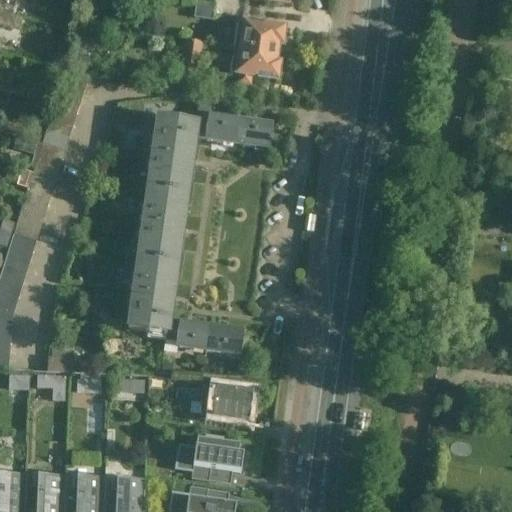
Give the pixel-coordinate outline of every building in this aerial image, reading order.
[(214,0),(213,11),(244,15),(246,3),(229,0),(214,0)] [(246,0),(246,3),(288,9),(289,0),(246,0)] [(243,26),(244,15),(213,11),(200,9),(198,20),(243,26)] [(0,12),(0,26),(12,30),(13,29),(19,31),(23,20),(0,12)] [(234,52),(278,57),(279,49),(282,50),(285,31),(243,26),(241,42),(235,41),(234,52)] [(96,52),(97,40),(84,39),(82,50),(96,52)] [(185,45),(182,68),(197,70),(199,54),(218,57),(219,50),(185,45)] [(278,57),(234,52),(232,62),(238,63),(236,79),(239,79),(238,87),(251,89),(252,81),(278,85),(280,67),(276,66),(278,57)] [(63,71),(67,60),(54,55),(50,67),(63,71)] [(61,88),(84,95),(89,78),(65,75),(61,88)] [(80,106),(84,95),(61,88),(58,99),(80,106)] [(54,111),(77,118),(80,106),(58,99),(54,111)] [(199,107),(196,129),(194,141),(206,143),(206,145),(235,149),(238,124),(211,120),(212,109),(199,107)] [(73,129),(77,118),(54,111),(50,122),(73,129)] [(46,134),(69,141),(73,129),(50,122),(46,134)] [(156,123),(147,194),(187,199),(190,175),(193,174),(195,159),(192,158),(194,141),(196,129),(156,123)] [(272,128),(238,124),(235,149),(268,153),(272,128)] [(46,134),(43,144),(43,146),(66,153),(69,141),(46,134)] [(35,169),(39,157),(43,146),(43,144),(37,141),(28,167),(35,169)] [(66,153),(43,146),(39,157),(62,164),(66,153)] [(10,155),(8,163),(21,167),(23,159),(10,155)] [(62,164),(39,157),(35,169),(58,176),(62,164)] [(55,187),(58,176),(35,169),(32,180),(55,187)] [(28,191),(51,199),(55,187),(32,180),(28,191)] [(47,210),(51,199),(28,191),(27,196),(25,202),(47,210)] [(147,194),(138,264),(177,270),(180,245),(183,244),(185,225),(183,224),(187,199),(147,194)] [(44,222),(47,210),(25,202),(22,215),(44,222)] [(22,215),(21,219),(18,226),(40,233),(44,222),(22,215)] [(4,222),(0,232),(0,233),(12,238),(16,226),(4,222)] [(36,246),(40,233),(18,226),(14,239),(36,246)] [(11,250),(32,257),(36,246),(14,239),(13,243),(11,250)] [(7,261),(29,268),(32,257),(11,250),(7,261)] [(3,273),(25,280),(29,268),(7,261),(3,273)] [(129,335),(166,340),(165,345),(177,346),(180,329),(169,327),(171,310),(174,310),(176,294),(174,293),(177,270),(138,264),(129,335)] [(0,284),(21,291),(25,280),(3,273),(2,278),(0,283),(0,284)] [(0,296),(18,302),(21,291),(0,284),(0,296)] [(0,309),(14,314),(18,302),(0,296),(0,309)] [(0,309),(0,322),(11,325),(14,314),(0,309)] [(0,334),(10,337),(11,325),(0,322),(0,334)] [(180,327),(180,329),(177,346),(177,352),(205,356),(209,331),(180,327)] [(243,336),(209,331),(205,356),(240,360),(243,336)] [(0,347),(10,348),(10,337),(0,334),(0,347)] [(65,361),(65,346),(52,346),(51,361),(65,361)] [(0,358),(9,360),(10,348),(0,347),(0,358)] [(0,358),(0,370),(9,372),(9,360),(0,358)] [(252,364),(238,362),(236,377),(244,378),(252,364)] [(10,391),(33,393),(35,372),(11,371),(10,391)] [(65,381),(37,379),(36,391),(65,393),(65,381)] [(132,395),(144,395),(145,383),(132,383),(132,395)] [(203,390),(202,397),(200,417),(213,418),(213,419),(248,424),(251,397),(203,390)] [(197,442),(191,482),(209,485),(211,472),(236,475),(240,475),(242,458),(238,457),(239,447),(221,445),(222,441),(207,439),(206,443),(197,442)] [(0,511),(24,511),(26,489),(25,489),(25,481),(9,481),(9,477),(0,476),(0,511)] [(49,479),(34,478),(33,489),(26,489),(24,511),(64,511),(65,491),(65,483),(49,482),(49,479)] [(103,511),(105,484),(89,483),(89,480),(73,479),(73,491),(65,491),(64,511),(103,511)] [(105,484),(103,511),(143,511),(144,486),(128,485),(128,481),(113,481),(113,492),(105,491),(105,484)] [(206,505),(208,492),(190,490),(187,511),(234,511),(235,509),(231,509),(231,508),(206,505)]
